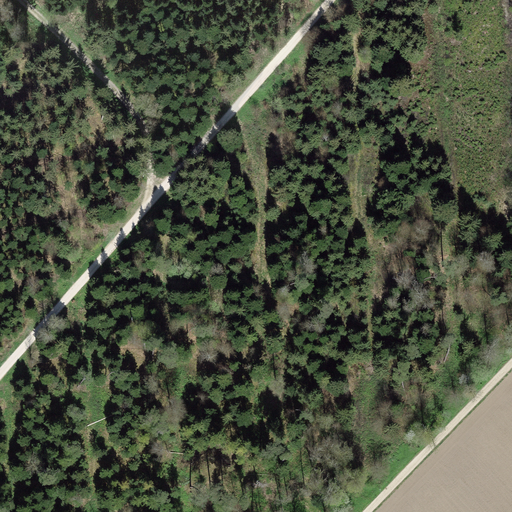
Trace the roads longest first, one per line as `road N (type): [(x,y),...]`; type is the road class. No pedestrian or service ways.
road 1 (track): [(330,0),(0,373)]
road 2 (track): [(140,212),(147,153),(139,123),(19,0)]
road 3 (track): [(511,362),(366,511)]
